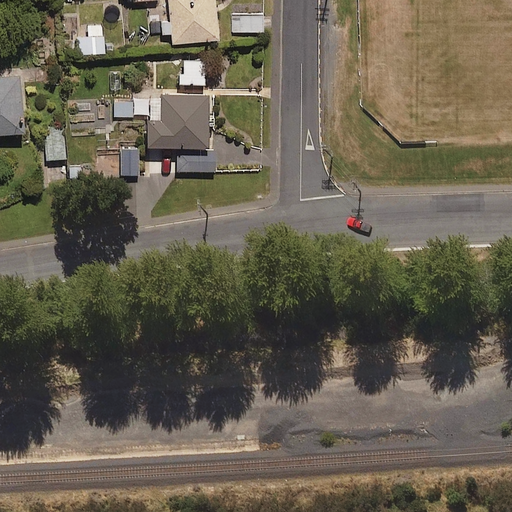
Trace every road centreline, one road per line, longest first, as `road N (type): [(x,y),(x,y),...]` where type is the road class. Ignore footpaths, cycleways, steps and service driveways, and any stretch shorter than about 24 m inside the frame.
road 1 (track): [(511,377),(0,417)]
road 2 (residential): [(0,269),(301,229)]
road 3 (residential): [(301,229),(301,0)]
road 4 (residential): [(301,229),(511,220)]
